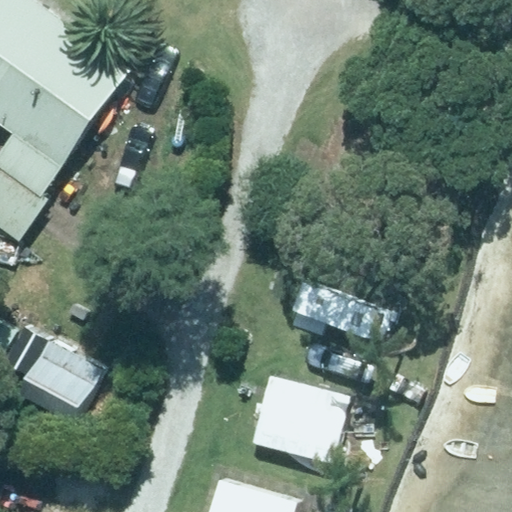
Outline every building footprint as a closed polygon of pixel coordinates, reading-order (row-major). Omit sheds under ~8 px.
[(0,28),(0,122),(5,116),(28,135),(0,169),(0,221),(35,250),(132,125),(0,28)] [(406,144),(337,120),(322,161),(392,185),(406,144)] [(306,210),(295,239),(360,264),(371,235),(306,210)] [(159,327),(133,371),(186,403),(212,359),(246,304),(192,272),(159,327)] [(282,272),(272,307),(399,341),(408,307),(282,272)] [(64,334),(30,393),(87,425),(121,366),(64,334)] [(275,375),(262,443),(351,460),(364,392),(275,375)] [(0,408),(0,468),(28,447),(0,408)] [(301,511),(305,497),(228,477),(219,511),(301,511)]
